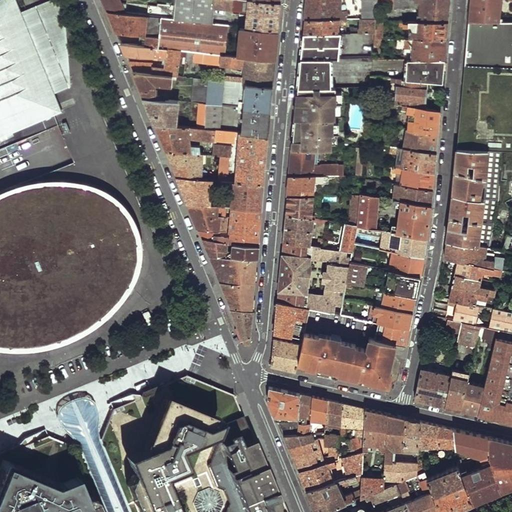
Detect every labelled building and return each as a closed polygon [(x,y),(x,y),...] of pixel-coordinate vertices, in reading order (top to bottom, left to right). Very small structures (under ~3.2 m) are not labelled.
[(0,0),(0,138),(53,116),(63,111),(55,92),(71,86),(63,0),(47,0),(37,4),(20,11),(15,0),(0,0)] [(103,0),(104,1),(109,12),(129,14),(123,0),(103,0)] [(175,0),(175,5),(174,19),(211,23),(213,7),(233,9),(233,0),(175,0)] [(233,0),(233,9),(248,11),(249,0),(233,0)] [(249,0),(248,11),(247,26),(279,30),(281,2),(262,0),(249,0)] [(306,0),(305,19),(340,18),(346,18),(350,18),(360,18),(364,18),(377,18),(378,7),(378,0),(306,0)] [(378,0),(378,7),(416,7),(416,1),(421,1),(420,19),(416,19),(416,21),(448,21),(449,0),(378,0)] [(470,0),(468,20),(501,20),(501,16),(498,16),(499,0),(470,0)] [(147,2),(145,16),(162,18),(174,19),(175,5),(147,2)] [(115,28),(117,33),(147,36),(160,37),(162,18),(145,16),(129,14),(109,12),(115,28)] [(147,36),(146,46),(154,47),(167,48),(181,50),(187,50),(205,52),(225,54),(228,24),(211,23),(174,19),(162,18),(160,37),(147,36)] [(340,18),(305,19),(303,34),(339,33),(340,18)] [(350,28),(350,33),(376,33),(377,22),(377,18),(364,18),(363,29),(350,28)] [(511,19),(501,20),(468,20),(457,147),(503,149),(511,149),(511,19)] [(416,21),(407,22),(407,24),(416,24),(416,31),(406,31),(406,38),(446,37),(448,21),(416,21)] [(240,26),(237,56),(276,60),(279,30),(247,26),(240,26)] [(303,34),(301,58),(336,58),(340,58),(342,33),(339,33),(303,34)] [(414,41),(412,59),(445,58),(446,37),(406,38),(405,38),(405,41),(414,41)] [(375,39),(375,48),(381,48),(381,42),(385,42),(385,38),(381,38),(375,39)] [(405,41),(403,59),(412,59),(414,41),(405,41)] [(122,44),(127,56),(153,58),(154,47),(146,46),(122,44)] [(154,47),(153,57),(166,58),(167,48),(154,47)] [(129,62),(133,71),(173,75),(177,75),(178,75),(180,56),(181,50),(167,48),(166,58),(165,68),(152,68),(152,64),(129,62)] [(220,74),(219,79),(224,80),(248,82),(274,84),(276,60),(237,56),(225,54),(205,52),(204,63),(245,67),(244,77),(220,74)] [(301,58),(298,88),(334,87),(336,58),(301,58)] [(374,59),(372,76),(392,77),(427,81),(442,82),(445,58),(412,59),(403,59),(374,59)] [(139,84),(144,97),(156,99),(157,85),(172,86),(173,75),(133,71),(139,84)] [(195,77),(192,103),(201,103),(207,104),(209,78),(195,77)] [(397,82),(395,103),(403,104),(425,107),(427,81),(392,77),(392,81),(397,82)] [(209,78),(207,104),(222,106),(224,80),(219,79),(209,78)] [(240,103),(240,107),(271,111),(274,84),(248,82),(247,101),(240,103)] [(334,87),(298,88),(294,134),(292,148),(316,148),(334,147),(334,132),(335,132),(335,118),(336,118),(336,113),(336,103),(338,103),(337,93),(337,87),(334,87)] [(154,120),(155,123),(176,125),(179,101),(156,99),(144,97),(154,120)] [(94,98),(63,111),(53,116),(55,121),(46,125),(49,130),(59,126),(76,164),(85,185),(92,187),(110,196),(124,207),(137,227),(146,222),(94,98)] [(201,103),(198,128),(205,128),(207,104),(201,103)] [(207,104),(205,128),(216,129),(220,130),(222,106),(207,104)] [(409,120),(408,128),(438,132),(440,110),(425,107),(403,104),(403,107),(408,108),(407,112),(416,113),(415,120),(409,120)] [(245,114),(243,132),(269,135),(271,111),(240,107),(239,112),(245,114)] [(161,138),(166,150),(201,154),(201,146),(191,145),(190,138),(215,140),(216,129),(205,128),(198,128),(176,125),(155,123),(161,138)] [(408,128),(405,147),(436,152),(438,132),(408,128)] [(221,180),(264,184),(266,171),(268,149),(269,135),(243,132),(220,130),(216,129),(215,140),(235,142),(236,136),(241,136),(239,154),(237,153),(236,159),(239,159),(237,177),(228,176),(230,156),(231,157),(232,146),(215,144),(214,151),(214,155),(221,155),(220,164),(219,172),(219,180),(221,180)] [(399,153),(397,166),(402,166),(405,147),(391,145),(390,152),(399,153)] [(359,147),(357,175),(363,175),(365,160),(366,147),(359,147)] [(405,147),(402,166),(405,167),(435,171),(436,152),(405,147)] [(483,177),(500,180),(503,149),(457,147),(455,171),(483,177)] [(292,148),(290,176),(332,175),(339,175),(339,165),(322,165),(322,167),(315,167),(316,148),(292,148)] [(171,163),(177,176),(205,179),(206,176),(203,176),(204,158),(208,159),(208,163),(220,164),(221,155),(214,155),(205,154),(201,154),(166,150),(171,163)] [(405,167),(403,184),(433,189),(435,171),(405,167)] [(211,171),(210,179),(214,180),(219,180),(219,172),(211,171)] [(455,171),(452,193),(482,199),(483,177),(455,171)] [(290,176),(288,196),(316,195),(318,181),(332,181),(332,175),(290,176)] [(183,191),(187,202),(211,204),(214,180),(210,179),(205,179),(177,176),(183,191)] [(224,202),(224,206),(227,206),(232,206),(262,209),(264,184),(221,180),(221,189),(225,189),(233,190),(232,203),(224,202)] [(0,348),(19,351),(35,351),(50,348),(65,344),(80,338),(94,329),(107,320),(118,308),(127,296),(133,285),(137,275),(141,251),(139,238),(137,227),(124,207),(110,196),(92,187),(85,185),(70,182),(54,181),(39,182),(23,186),(8,191),(0,195),(0,348)] [(387,194),(386,197),(402,200),(432,204),(433,189),(403,184),(397,184),(395,195),(387,194)] [(217,202),(217,205),(224,206),(224,202),(225,189),(221,189),(219,202),(217,202)] [(362,194),(358,224),(376,228),(381,196),(362,193),(362,194)] [(452,193),(450,216),(483,222),(485,200),(482,199),(452,193)] [(354,195),(350,223),(358,224),(362,194),(354,195)] [(288,196),(286,213),(312,217),(316,195),(288,196)] [(395,228),(394,231),(427,236),(432,204),(402,200),(399,228),(395,228)] [(194,219),(198,229),(215,231),(225,231),(225,229),(228,229),(229,217),(226,217),(227,206),(224,206),(217,205),(211,204),(187,202),(194,219)] [(232,232),(260,234),(262,209),(232,206),(230,231),(232,232)] [(286,213),(284,240),(332,248),(333,244),(327,243),(327,240),(325,240),(324,243),(317,241),(313,242),(315,218),(312,217),(286,213)] [(450,216),(447,240),(480,246),(483,222),(450,216)] [(345,222),(340,249),(352,251),(354,241),(358,224),(350,223),(345,222)] [(358,224),(354,241),(394,250),(424,256),(427,236),(394,231),(390,230),(387,244),(383,243),(385,229),(376,228),(358,224)] [(198,229),(202,238),(228,242),(234,242),(259,245),(259,239),(260,234),(232,232),(232,238),(215,236),(215,231),(198,229)] [(227,258),(228,242),(202,238),(209,254),(210,257),(227,258)] [(352,251),(340,249),(332,248),(284,240),(278,300),(301,305),(340,313),(346,285),(347,280),(350,261),(352,251)] [(447,240),(445,257),(458,260),(501,269),(503,261),(495,260),(494,261),(482,259),(483,256),(486,256),(488,247),(480,246),(447,240)] [(259,245),(234,242),(233,258),(243,258),(257,259),(259,245)] [(394,250),(390,270),(420,276),(424,256),(394,250)] [(216,273),(231,309),(239,309),(243,258),(233,258),(227,258),(210,257),(216,273)] [(243,258),(239,309),(253,310),(257,259),(243,258)] [(458,260),(455,273),(482,279),(483,272),(500,275),(501,269),(458,260)] [(350,261),(347,280),(352,281),(363,283),(367,265),(350,261)] [(388,269),(384,288),(416,295),(420,276),(390,270),(388,269)] [(455,273),(452,286),(493,294),(495,288),(480,285),(482,279),(455,273)] [(452,286),(450,298),(477,304),(478,297),(494,301),(495,295),(493,294),(452,286)] [(384,292),(381,306),(412,313),(416,295),(384,288),(377,287),(376,290),(384,292)] [(278,300),(275,333),(294,337),(296,328),(301,305),(278,300)] [(379,313),(377,320),(387,323),(409,327),(412,313),(381,306),(367,303),(366,310),(379,313)] [(239,328),(245,343),(250,342),(251,325),(253,310),(239,309),(231,309),(239,328)] [(481,327),(489,328),(492,314),(479,311),(476,325),(481,327)] [(449,319),(446,330),(461,333),(463,323),(449,319)] [(384,336),(384,339),(395,341),(406,343),(409,327),(387,323),(384,336)] [(461,333),(458,343),(476,347),(478,339),(481,327),(476,325),(463,323),(461,333)] [(481,327),(478,339),(490,342),(488,349),(493,351),(498,330),(489,328),(481,327)] [(317,332),(296,328),(294,337),(293,342),(290,360),(319,366),(362,375),(381,379),(389,374),(395,341),(384,339),(380,338),(376,337),(360,333),(359,343),(347,340),(348,339),(333,336),(317,332)] [(485,385),(478,414),(511,421),(511,394),(509,394),(511,380),(511,333),(498,330),(493,351),(485,385)] [(274,338),(272,366),(288,369),(290,360),(293,342),(274,338)] [(444,406),(451,374),(421,367),(414,399),(444,406)] [(451,374),(444,406),(461,410),(468,381),(470,373),(452,369),(451,374)] [(104,453),(128,511),(282,511),(233,395),(234,393),(232,393),(186,374),(160,385),(156,383),(141,389),(138,397),(112,407),(100,437),(98,438),(104,453)] [(485,385),(468,381),(461,410),(478,414),(485,385)] [(300,415),(300,392),(270,385),(269,397),(277,416),(284,435),(299,434),(299,427),(300,424),(300,417),(300,415)] [(312,415),(313,395),(300,392),(300,415),(312,415)] [(326,418),(328,399),(313,395),(312,415),(312,418),(312,427),(312,432),(316,432),(316,426),(318,426),(318,418),(326,418)] [(78,446),(105,511),(128,511),(104,453),(98,438),(96,431),(97,419),(96,410),(93,403),(88,398),(78,398),(69,400),(62,404),(58,412),(57,421),(60,427),(67,434),(76,442),(78,446)] [(341,423),(342,402),(328,399),(326,418),(326,429),(326,431),(325,437),(325,444),(339,445),(340,434),(329,434),(329,430),(333,430),(333,423),(341,423)] [(339,445),(339,450),(353,451),(364,451),(366,408),(342,402),(341,423),(340,434),(339,445)] [(388,413),(366,408),(364,451),(363,452),(367,452),(367,449),(369,449),(369,444),(381,445),(381,450),(386,450),(387,445),(388,413)] [(405,417),(388,413),(387,445),(403,445),(405,417)] [(419,420),(405,417),(403,445),(403,448),(403,449),(418,449),(418,447),(419,420)] [(453,428),(419,420),(418,447),(446,447),(446,448),(455,447),(453,428)] [(490,452),(488,436),(453,428),(455,447),(472,445),(473,454),(477,453),(477,455),(479,454),(479,457),(487,454),(490,452)] [(313,439),(312,432),(299,434),(284,435),(287,441),(290,448),(313,439)] [(0,511),(35,511),(42,509),(48,511),(56,510),(56,511),(105,511),(78,446),(77,446),(53,436),(48,434),(22,445),(17,443),(0,450),(0,511)] [(511,441),(509,441),(488,436),(490,452),(490,462),(502,492),(511,487),(511,441)] [(325,444),(325,437),(319,437),(313,439),(290,448),(294,460),(299,471),(327,463),(333,461),(330,456),(325,457),(320,445),(325,444)] [(391,460),(395,460),(395,448),(403,448),(403,445),(387,445),(386,456),(391,456),(391,460)] [(363,452),(364,451),(342,459),(348,477),(363,472),(363,452)] [(385,476),(384,488),(417,475),(418,460),(418,453),(415,453),(414,460),(395,460),(391,460),(391,456),(386,456),(385,476)] [(421,460),(418,460),(417,475),(426,472),(421,460)] [(502,492),(490,462),(487,463),(460,472),(473,504),(488,498),(502,492)] [(327,463),(299,471),(303,480),(307,490),(335,481),(327,463)] [(458,466),(428,477),(441,511),(452,511),(458,510),(473,504),(460,472),(460,471),(458,466)] [(362,475),(363,472),(348,477),(335,481),(307,490),(312,502),(315,511),(323,511),(346,503),(361,497),(362,489),(343,496),(339,486),(362,479),(362,475)] [(417,475),(398,483),(401,491),(413,486),(418,496),(405,501),(409,511),(441,511),(428,477),(426,472),(417,475)] [(385,476),(362,475),(362,479),(362,489),(361,497),(370,494),(384,488),(385,476)] [(376,511),(409,511),(405,501),(401,491),(398,483),(384,488),(370,494),(373,502),(376,510),(376,511)] [(361,497),(346,503),(348,509),(357,506),(356,504),(363,502),(366,501),(367,505),(373,502),(370,494),(361,497)]
